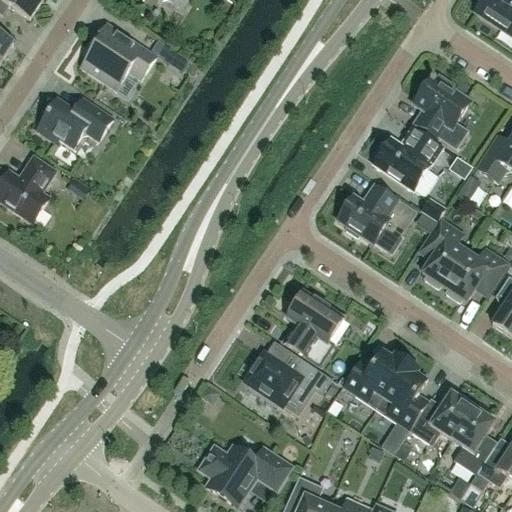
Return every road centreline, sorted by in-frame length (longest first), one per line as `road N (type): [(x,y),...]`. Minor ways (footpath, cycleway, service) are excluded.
road 1 (tertiary): [(136,356),(169,305),(204,215),(348,0)]
road 2 (residential): [(511,381),(284,230)]
road 3 (residential): [(284,230),(426,25)]
road 4 (residential): [(190,378),(284,230)]
road 5 (residential): [(136,356),(0,261)]
road 6 (residential): [(0,118),(78,0)]
